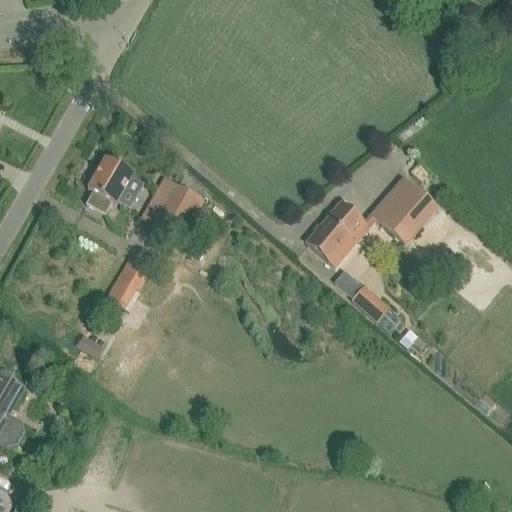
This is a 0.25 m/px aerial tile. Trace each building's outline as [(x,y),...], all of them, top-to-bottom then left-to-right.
[(104,218),(112,206),(115,208),(133,177),(106,161),(87,192),(92,195),(86,207),(104,218)] [(419,165),(410,174),(421,184),(430,175),(419,165)] [(203,205),(192,197),(181,191),(164,181),(140,222),(157,233),(167,239),(179,245),(203,205)] [(370,219),(404,249),(437,212),(403,182),(370,219)] [(365,228),(340,207),(306,247),(330,268),(365,228)] [(125,313),(136,293),(138,294),(150,274),(130,262),(106,302),(125,313)] [(352,304),(377,327),(388,336),(401,323),(364,290),(352,304)] [(409,334),(399,346),(407,353),(417,341),(409,334)] [(84,338),(76,351),(94,362),(102,350),(84,338)] [(25,393),(16,387),(0,377),(0,449),(7,453),(14,453),(19,450),(26,439),(26,433),(23,427),(10,419),(25,393)] [(77,392),(60,393),(61,405),(78,404),(77,392)]
